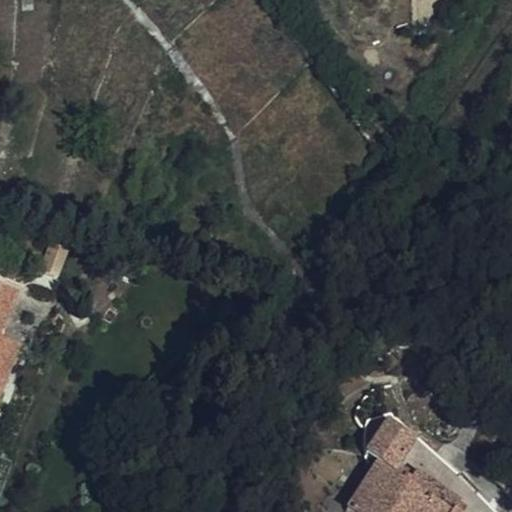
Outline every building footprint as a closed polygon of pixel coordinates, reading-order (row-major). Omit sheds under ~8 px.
[(379,306),(336,283),(325,303),(368,326),(379,306)] [(0,355),(0,348),(16,310),(0,303),(0,395),(14,361),(0,355)] [(421,481),(385,458),(375,473),(397,489),(391,500),(403,508),(421,481)] [(375,473),(365,490),(388,505),(391,500),(397,489),(375,473)] [(409,511),(403,508),(391,500),(388,505),(382,511),(430,511),(426,509),(424,511),(409,511)]
